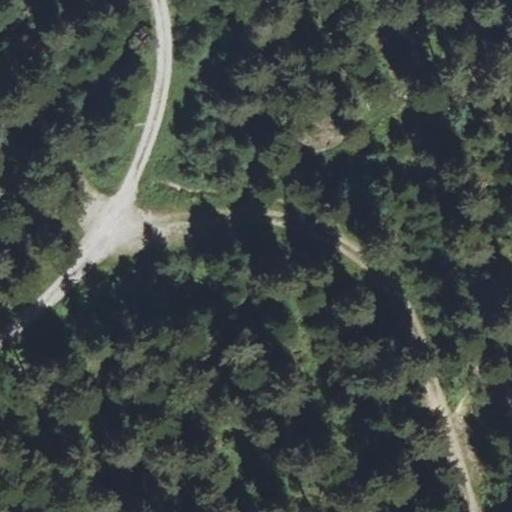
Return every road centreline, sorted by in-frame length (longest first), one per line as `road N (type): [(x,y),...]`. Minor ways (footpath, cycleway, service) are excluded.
road 1 (track): [(117,218),(247,210),(363,248),(409,297),(474,511)]
road 2 (track): [(140,0),(151,112),(117,218)]
road 3 (track): [(0,333),(42,302),(117,218)]
